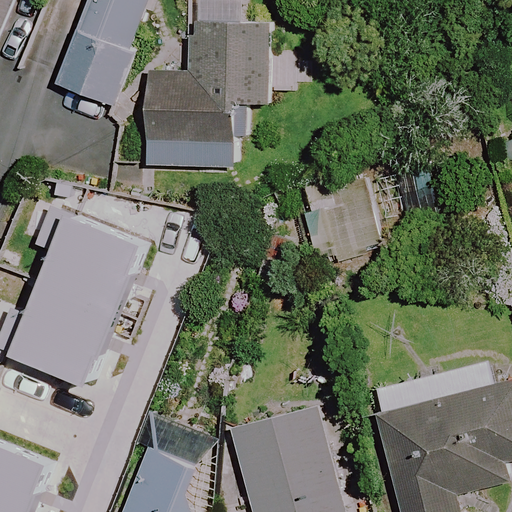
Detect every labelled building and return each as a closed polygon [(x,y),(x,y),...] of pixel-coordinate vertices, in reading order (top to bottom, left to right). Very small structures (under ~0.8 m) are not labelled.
[(0,0),(0,26),(10,0),(0,0)] [(147,0),(91,0),(57,85),(115,109),(136,55),(127,51),(147,0)] [(268,105),(268,96),(293,97),(295,48),(270,47),(271,24),(245,23),(246,8),(186,6),(184,71),(147,70),(144,165),(240,168),(242,104),(268,105)] [(385,249),(365,175),(299,193),(320,267),(385,249)] [(118,243),(16,201),(0,240),(0,259),(95,298),(118,243)] [(511,381),(501,384),(496,359),(386,380),(410,511),(472,511),(469,491),(511,482),(511,381)] [(355,511),(332,403),(241,423),(260,511),(256,511),(355,511)] [(89,448),(0,413),(0,497),(12,502),(7,511),(99,511),(110,484),(79,473),(89,448)] [(210,465),(159,445),(132,511),(204,511),(199,492),(210,465)]
